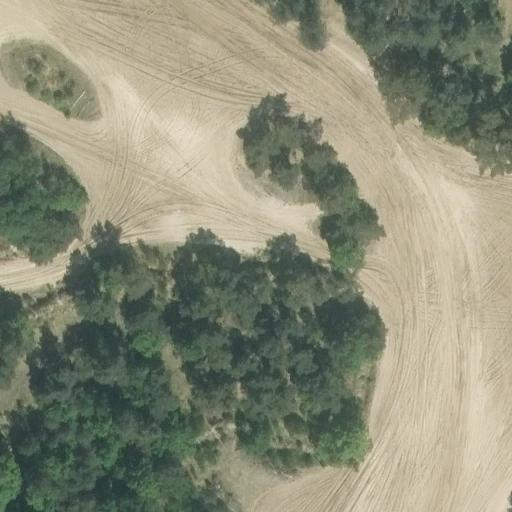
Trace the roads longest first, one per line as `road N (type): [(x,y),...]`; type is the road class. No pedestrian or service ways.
road 1 (track): [(178,0),(382,153),(511,270)]
road 2 (track): [(511,353),(406,511)]
